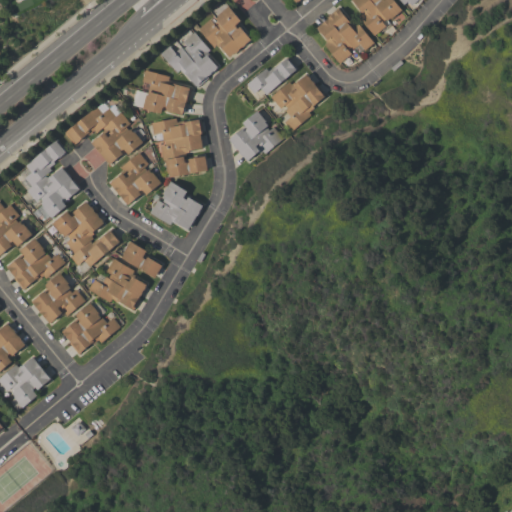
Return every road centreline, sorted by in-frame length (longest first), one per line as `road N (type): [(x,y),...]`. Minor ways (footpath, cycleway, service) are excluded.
road 1 (residential): [(288,29),(213,99),(221,198),(145,324),(24,428)]
road 2 (secondary): [(126,0),(0,105)]
road 3 (residential): [(332,80),(362,80),(442,0)]
road 4 (secondary): [(0,141),(109,55)]
road 5 (residential): [(79,384),(0,288)]
